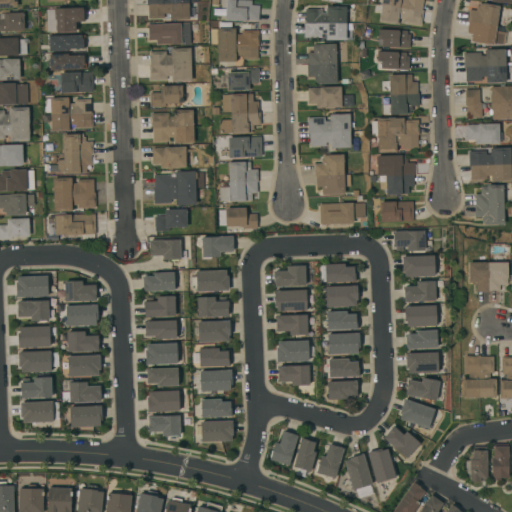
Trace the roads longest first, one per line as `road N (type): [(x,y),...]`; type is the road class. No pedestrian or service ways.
road 1 (residential): [(257,403),(357,422),(385,390),(382,280),(373,260),(303,247),(269,250),(254,262)]
road 2 (residential): [(0,453),(125,456),(244,481),(325,511)]
road 3 (residential): [(125,456),(119,297),(105,275),(45,254)]
road 4 (residential): [(120,0),(129,245)]
road 5 (residential): [(244,481),(257,403),(254,262)]
road 6 (residential): [(287,0),(290,203)]
road 7 (residential): [(447,197),(448,0)]
